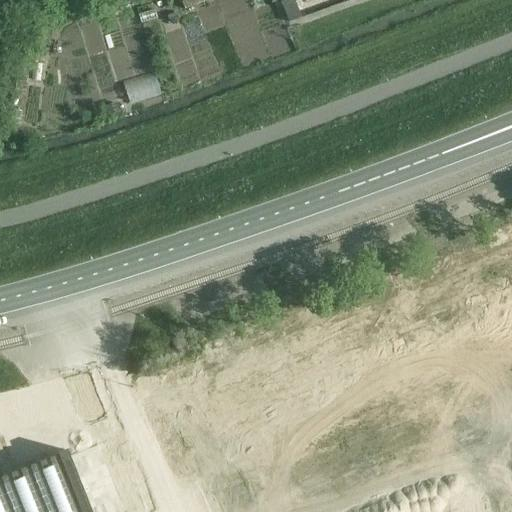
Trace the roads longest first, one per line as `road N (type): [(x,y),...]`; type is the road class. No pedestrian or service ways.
road 1 (unclassified): [(511,42),(343,113),(0,223)]
road 2 (secondary): [(0,301),(301,205),(511,126)]
